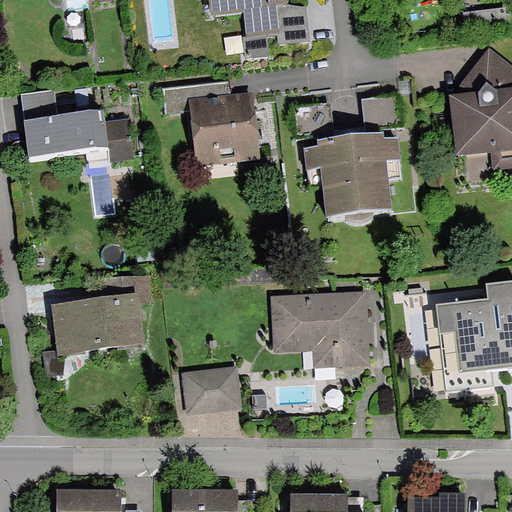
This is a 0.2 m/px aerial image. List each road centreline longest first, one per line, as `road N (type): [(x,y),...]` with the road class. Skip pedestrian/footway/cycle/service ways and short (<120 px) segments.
road 1 (residential): [(29,465),(511,468)]
road 2 (residential): [(29,465),(0,217)]
